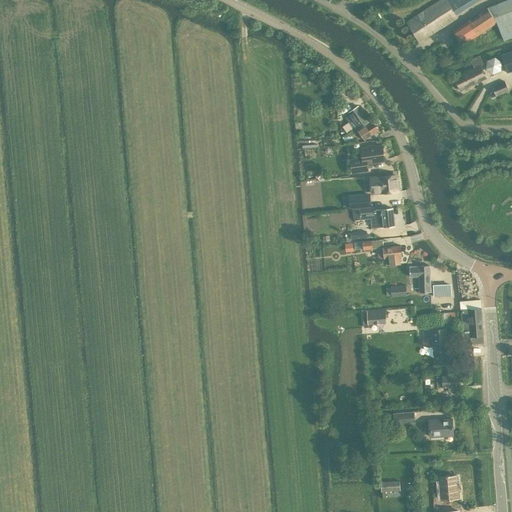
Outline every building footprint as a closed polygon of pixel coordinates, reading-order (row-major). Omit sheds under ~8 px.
[(443,0),(408,23),(420,41),(457,17),(456,15),(479,0),(443,0)] [(511,0),(509,0),(488,9),(454,31),(463,45),(496,23),(504,40),(504,41),(505,41),(511,37),(511,0)] [(508,72),(511,71),(511,51),(502,55),(508,72)] [(474,68),(454,78),(457,82),(456,84),(457,86),(459,87),(460,90),(471,85),(473,86),(475,84),(476,83),(486,78),(481,65),(484,64),(480,56),(470,60),(474,68)] [(487,60),(486,69),(493,74),(501,71),(502,62),(495,57),(489,59),(487,60)] [(491,93),(492,97),(509,91),(505,82),(492,86),(494,92),(491,93)] [(350,116),(347,119),(353,129),(348,132),(352,136),(358,132),(356,129),(357,128),(359,131),(365,140),(379,131),(374,123),(373,124),(371,125),(370,124),(369,122),(358,107),(349,113),(350,116)] [(342,138),(346,143),(352,139),(347,133),(342,136),(343,137),(342,138)] [(368,148),(362,149),(363,156),(361,159),(353,160),(351,162),(352,167),(354,168),(352,170),(353,173),(369,171),(368,163),(385,161),(383,146),(375,147),(374,145),(369,146),(368,148)] [(372,180),(365,181),(366,193),(383,192),(383,193),(396,192),(393,176),(381,177),(381,179),(372,180)] [(370,195),(349,197),(349,198),(350,208),(350,207),(371,206),(370,195)] [(372,228),(378,228),(395,226),(393,209),(374,210),(374,207),(360,209),(353,209),(354,220),(371,219),(372,228)] [(364,242),(364,250),(383,247),(382,240),(364,242)] [(400,246),(377,248),(378,259),(386,258),(387,265),(400,264),(400,257),(402,257),(400,246)] [(419,267),(410,267),(410,277),(419,276),(420,292),(431,292),(434,292),(434,297),(451,296),(451,285),(434,285),(434,283),(431,283),(430,266),(419,266),(419,267)] [(391,297),(407,296),(406,285),(391,286),(391,287),(381,288),(382,296),(391,295),(391,297)] [(462,301),(460,301),(461,309),(462,320),(463,320),(464,337),(470,337),(471,344),(482,343),(481,336),(483,336),(480,299),(462,301)] [(385,310),(367,311),(368,325),(386,324),(385,310)] [(456,322),(455,313),(443,314),(443,322),(456,322)] [(435,362),(448,361),(445,329),(432,330),(423,331),(425,347),(434,346),(435,362)] [(443,387),(459,386),(458,375),(443,376),(437,377),(438,388),(443,387)] [(385,425),(394,424),(414,422),(413,411),(393,413),(393,414),(384,415),(385,425)] [(430,423),(424,424),(424,434),(430,434),(430,437),(453,435),(452,419),(429,420),(430,423)] [(442,500),(459,498),(458,490),(457,490),(456,476),(439,477),(442,500)] [(399,481),(381,482),(382,492),(400,491),(399,481)]
